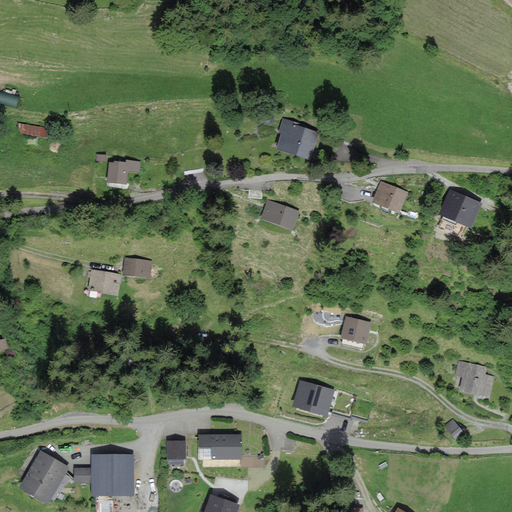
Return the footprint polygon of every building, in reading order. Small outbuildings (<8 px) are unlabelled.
[(0,97),(0,98),(16,102),(18,94),(1,91),(0,97)] [(298,122),(285,119),(278,147),(310,156),(316,132),(297,127),(298,122)] [(47,135),(47,124),(20,123),(19,134),(47,135)] [(127,163),(111,161),(108,181),(125,183),(127,169),(141,171),(143,162),(127,159),(127,163)] [(406,193),(383,183),(376,200),(398,210),(406,193)] [(480,204),(452,191),(443,212),(470,225),(480,204)] [(296,212),(269,202),(264,217),(291,227),(296,212)] [(152,261),(127,257),(124,274),(149,279),(152,261)] [(120,275),(93,270),(90,288),(117,293),(120,275)] [(369,322),(348,317),(343,336),(365,341),(369,322)] [(0,340),(0,350),(9,347),(6,339),(0,340)] [(485,369),(461,363),(458,374),(465,376),(461,390),(488,397),(493,378),(483,375),(485,369)] [(332,390),(301,382),(294,404),(325,413),(332,390)] [(240,436),(201,435),(201,457),(240,458),(240,436)] [(183,441),(168,442),(169,457),(184,456),(183,441)] [(67,467),(42,452),(22,486),(47,501),(67,467)] [(131,455),(95,456),(95,469),(76,469),(77,482),(94,482),(94,494),(131,493),(131,455)] [(234,511),(237,505),(211,496),(205,511),(234,511)]
